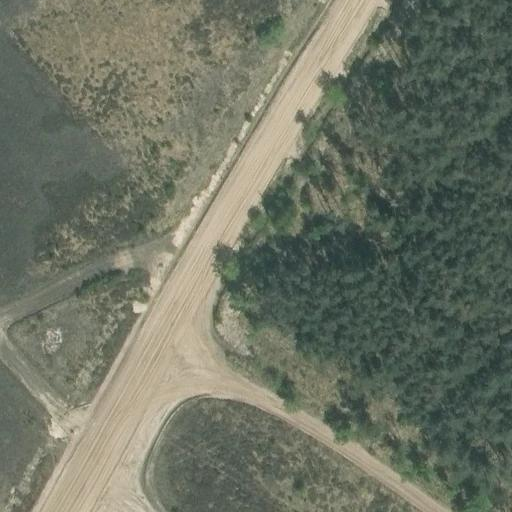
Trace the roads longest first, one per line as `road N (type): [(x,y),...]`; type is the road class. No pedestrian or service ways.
road 1 (track): [(65,511),(230,213),(360,0)]
road 2 (track): [(475,511),(351,424),(173,323)]
road 3 (track): [(230,213),(96,259),(0,311)]
